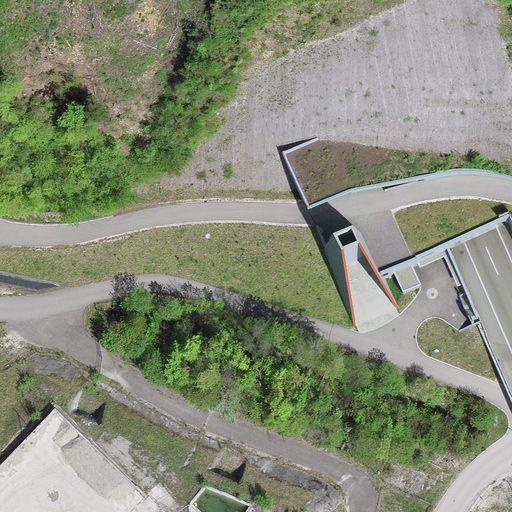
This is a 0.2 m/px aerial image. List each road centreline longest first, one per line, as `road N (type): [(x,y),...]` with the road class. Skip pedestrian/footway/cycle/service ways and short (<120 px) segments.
road 1 (unknown): [(39,315),(64,340),(176,403),(338,468),(362,511)]
road 2 (motorway): [(374,0),(511,307)]
